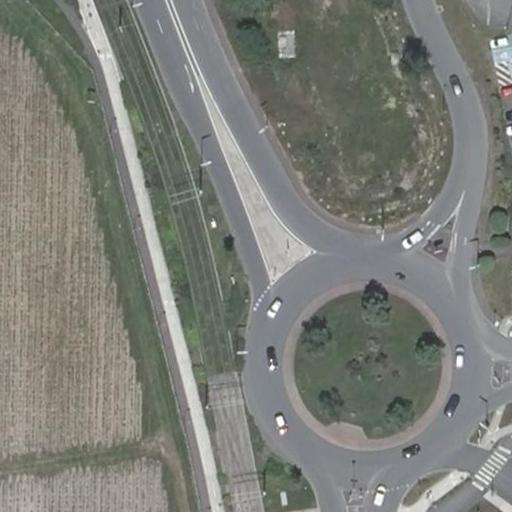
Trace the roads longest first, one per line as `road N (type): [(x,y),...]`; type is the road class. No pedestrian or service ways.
road 1 (track): [(0,34),(74,121),(158,511)]
road 2 (primary): [(148,0),(257,269),(266,361)]
road 3 (primary): [(364,259),(284,201),(187,0)]
road 4 (secondary): [(421,0),(470,114),(464,190)]
road 5 (primary): [(418,456),(460,420),(469,397),(467,321)]
road 6 (primary): [(364,259),(306,280),(271,330),(266,361)]
road 7 (primary): [(284,421),(304,444),(359,467),(418,456)]
road 8 (track): [(0,471),(143,451)]
road 9 (secondary): [(467,321),(464,190)]
road 10 (primary): [(467,321),(425,274),(364,259)]
road 11 (secondary): [(464,190),(426,227),(364,259)]
